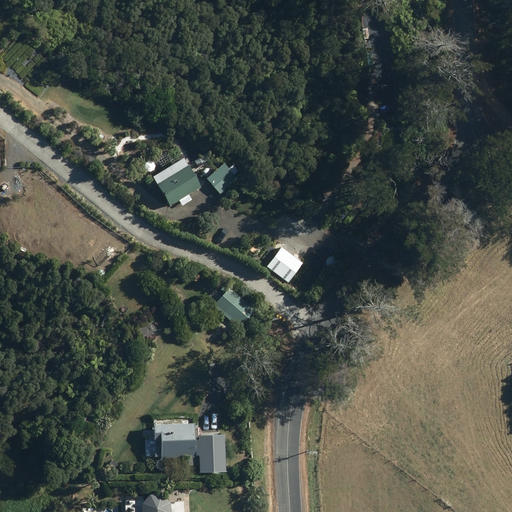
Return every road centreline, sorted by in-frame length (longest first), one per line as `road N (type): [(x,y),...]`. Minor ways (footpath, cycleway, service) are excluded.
road 1 (residential): [(318,330),(215,268),(138,235),(0,110)]
road 2 (unclassified): [(481,162),(318,330)]
road 3 (unclassified): [(318,330),(290,416),(291,511)]
road 4 (unclassified): [(461,0),(481,162)]
